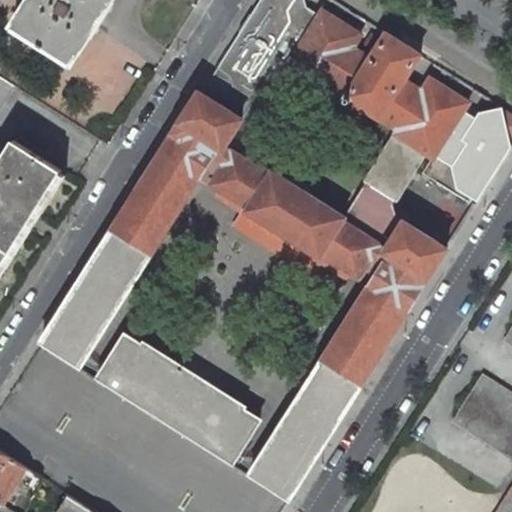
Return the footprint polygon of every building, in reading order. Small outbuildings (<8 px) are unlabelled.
[(29,0),(19,17),(21,18),(14,29),(71,64),(78,53),(80,54),(91,36),(89,35),(110,2),(112,3),(114,0),(29,0)] [(258,0),(217,66),(232,77),(244,84),(240,92),(250,98),(256,102),(271,77),(280,83),(291,80),(296,70),(288,65),(321,13),(309,6),(308,0),(258,0)] [(330,85),(354,47),(362,34),(359,33),(323,10),(321,13),(288,65),(296,70),(327,90),(330,85)] [(421,54),(387,33),(382,42),(372,36),(365,48),(364,48),(374,54),(371,58),(362,52),(354,47),(330,85),(399,129),(423,91),(405,80),(421,54)] [(237,154),(280,83),(271,77),(256,102),(250,98),(239,117),(241,118),(226,147),(237,154)] [(232,77),(234,88),(240,92),(244,84),(232,77)] [(163,151),(201,176),(207,166),(220,174),(214,184),(251,207),(271,176),(237,154),(226,147),(241,118),(239,117),(200,92),(183,120),(163,151)] [(480,197),(511,146),(511,111),(504,107),(481,112),(468,104),(436,155),(449,163),(454,184),(472,196),(473,197),(474,198),(480,197)] [(63,170),(14,140),(0,161),(0,269),(29,224),(35,214),(63,170)] [(163,151),(68,301),(107,325),(201,176),(163,151)] [(424,172),(469,202),(472,196),(454,184),(449,163),(436,155),(434,158),(433,157),(424,172)] [(207,166),(201,176),(214,184),(220,174),(207,166)] [(249,211),(321,256),(322,253),(343,221),(345,218),(273,172),(271,176),(251,207),(249,211)] [(400,221),(395,203),(396,200),(366,182),(345,218),(343,221),(388,250),(404,223),(400,221)] [(289,499),(448,249),(405,222),(404,223),(388,250),(343,221),(322,253),(360,276),(366,267),(377,275),(254,474),(289,499)] [(259,260),(240,289),(245,292),(261,268),(264,264),(259,260)] [(261,268),(245,292),(243,296),(249,299),(267,271),(261,268)] [(80,367),(107,325),(68,301),(42,343),(80,367)] [(144,346),(127,335),(99,379),(232,464),(260,419),(243,408),(245,406),(145,343),(144,346)] [(453,421),(511,458),(511,392),(483,374),(453,421)] [(29,468),(0,449),(0,503),(1,504),(4,506),(5,504),(29,468)] [(511,511),(511,490),(497,511),(511,511)]
